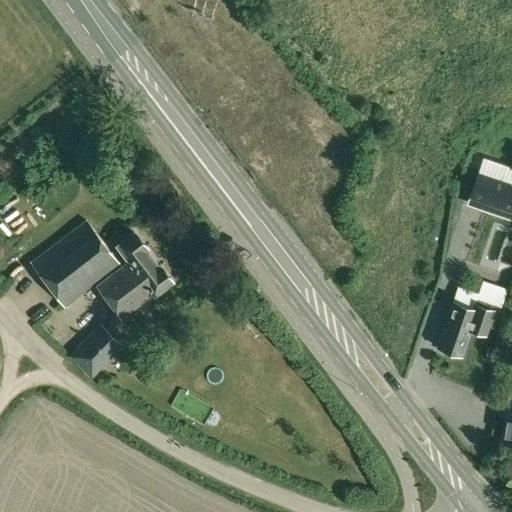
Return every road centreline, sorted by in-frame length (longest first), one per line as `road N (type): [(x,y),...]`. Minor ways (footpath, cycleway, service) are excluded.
road 1 (primary): [(471,502),(83,0)]
road 2 (unclassified): [(321,511),(127,423),(59,376),(0,319)]
